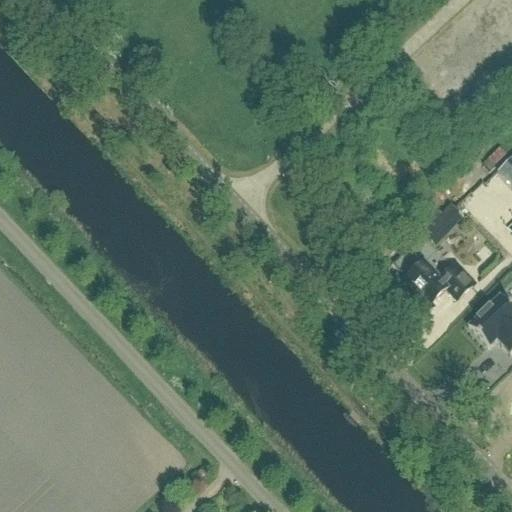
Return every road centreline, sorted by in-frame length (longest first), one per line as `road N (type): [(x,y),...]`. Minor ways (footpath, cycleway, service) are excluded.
road 1 (unclassified): [(511,502),(237,207)]
road 2 (unclassified): [(273,511),(0,222)]
road 3 (unclassified): [(237,207),(462,0)]
road 4 (unclassified): [(237,207),(38,0)]
